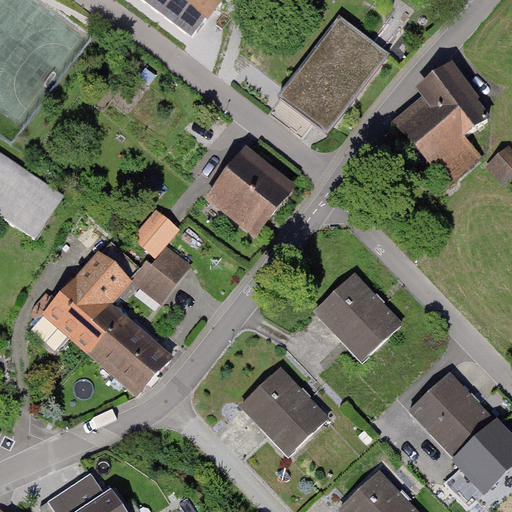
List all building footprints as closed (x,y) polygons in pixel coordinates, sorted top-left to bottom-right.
[(171,0),(140,0),(193,39),(205,24),(171,0)] [(171,0),(205,24),(221,0),(171,0)] [(279,102),(328,138),(389,57),(379,49),(340,20),(279,102)] [(473,93),(454,68),(441,79),(438,76),(429,83),(432,86),(423,93),(430,103),(397,131),(412,147),(398,160),(419,184),(433,170),(445,182),(476,154),(464,141),(488,122),(469,96),(473,93)] [(511,181),(511,153),(509,151),(492,165),(508,185),(511,181)] [(297,191),(244,152),(205,207),(258,245),(297,191)] [(0,220),(34,243),(64,198),(0,155),(0,220)] [(135,283),(163,306),(193,268),(165,246),(135,283)] [(89,359),(122,319),(113,312),(134,286),(95,254),(42,321),(89,359)] [(398,329),(355,278),(312,314),(355,365),(398,329)] [(172,358),(122,319),(89,359),(139,399),(172,358)] [(511,468),(511,430),(452,371),(406,414),(487,492),(511,468)] [(331,425),(280,372),(239,411),(290,464),(331,425)] [(119,511),(93,472),(50,500),(57,511),(119,511)] [(415,511),(381,474),(338,511),(415,511)]
